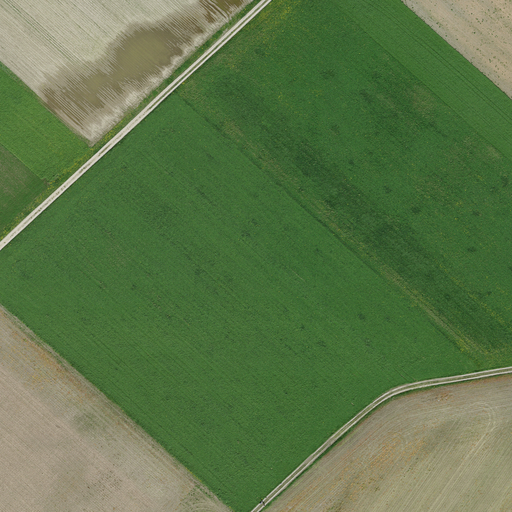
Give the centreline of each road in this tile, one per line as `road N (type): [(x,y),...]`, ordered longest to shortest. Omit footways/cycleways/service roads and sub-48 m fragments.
road 1 (track): [(268,0),(0,245)]
road 2 (track): [(258,511),(383,402),(511,372)]
